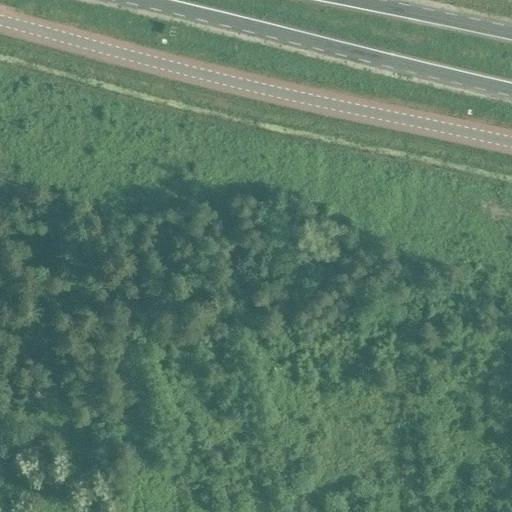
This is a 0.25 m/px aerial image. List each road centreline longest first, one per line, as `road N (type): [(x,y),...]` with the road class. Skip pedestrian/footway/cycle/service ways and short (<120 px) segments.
road 1 (unclassified): [(0,22),(511,144)]
road 2 (trunk): [(139,0),(511,90)]
road 3 (trunk): [(511,33),(344,0)]
